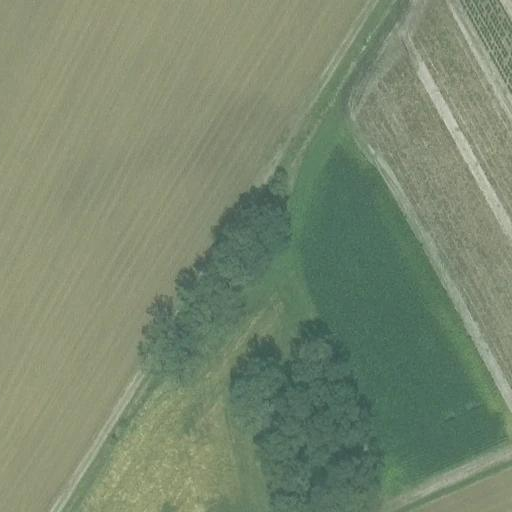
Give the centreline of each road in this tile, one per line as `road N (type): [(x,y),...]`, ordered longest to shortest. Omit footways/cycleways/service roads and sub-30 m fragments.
road 1 (track): [(373,0),(54,511)]
road 2 (track): [(511,456),(382,511)]
